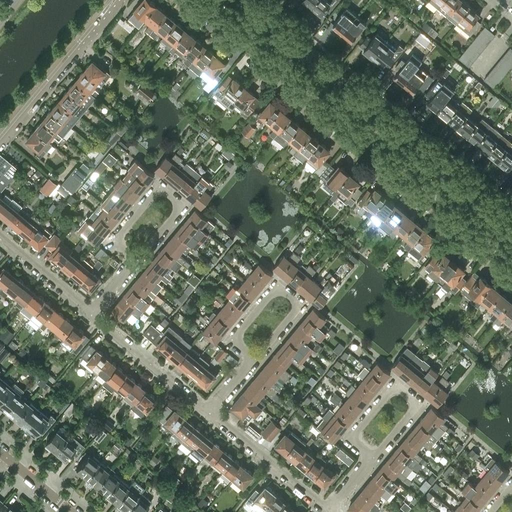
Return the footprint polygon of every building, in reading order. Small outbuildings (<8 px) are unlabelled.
[(139,13),(144,18),(155,5),(154,4),(154,3),(151,1),(150,1),(148,0),(143,0),(142,2),(142,1),(131,14),(135,17),(139,13)] [(321,14),(330,3),(332,4),(335,0),(317,0),(312,6),(321,14)] [(447,16),(459,0),(443,0),(440,5),(437,8),(447,16)] [(456,23),(470,6),(469,5),(469,4),(465,2),(464,2),(462,0),(459,0),(447,16),(446,16),(456,24),(456,23)] [(157,7),(155,5),(144,18),(155,27),(166,14),(161,10),(161,9),(158,6),(157,7)] [(471,7),(470,6),(456,23),(470,35),(480,23),(476,19),(480,15),(476,11),(476,10),(472,7),(471,7)] [(342,32),(356,15),(347,7),(333,24),(334,25),(334,27),(337,29),(338,29),(342,32)] [(170,18),(166,14),(155,27),(165,35),(175,22),(174,21),(174,20),(171,17),(170,18)] [(352,40),(366,23),(356,15),(342,32),(346,35),(346,37),(349,39),(351,39),(352,40)] [(169,50),(185,30),(181,27),(181,25),(178,23),(176,23),(175,22),(165,35),(161,39),(167,44),(165,46),(169,50)] [(495,35),(485,27),(481,31),(491,39),(495,35)] [(181,56),(195,38),(194,37),(194,36),(191,34),(190,34),(185,30),(169,50),(173,53),(175,51),(181,56)] [(491,39),(481,31),(477,35),(487,44),(491,39)] [(366,53),(372,58),(387,41),(377,33),(372,40),(367,36),(359,45),(364,49),(363,49),(366,52),(366,53)] [(487,44),(477,35),(474,40),(484,48),(487,44)] [(189,66),(205,47),(200,43),(200,41),(198,39),(196,39),(195,38),(181,56),(186,60),(184,62),(189,66)] [(484,48),(474,40),(470,45),(480,53),(484,48)] [(399,44),(395,49),(387,41),(372,58),(378,64),(379,62),(382,65),(383,65),(387,68),(404,48),(399,44)] [(480,53),(470,45),(466,49),(476,58),(480,53)] [(209,50),(205,47),(189,66),(193,69),(198,63),(204,68),(215,55),(213,54),(213,52),(211,50),(209,50)] [(476,58),(466,49),(462,54),(472,62),(476,58)] [(511,56),(506,52),(502,56),(511,64),(511,56)] [(404,83),(418,66),(422,61),(413,53),(406,62),(402,59),(395,67),(399,70),(395,75),(396,76),(396,78),(398,80),(400,80),(404,83)] [(472,62),(462,54),(459,58),(469,66),(472,62)] [(217,73),(222,68),(221,67),(225,63),(220,59),(220,58),(217,56),(216,56),(215,55),(204,68),(200,72),(206,77),(209,80),(207,82),(213,88),(222,77),(217,73)] [(511,64),(502,56),(499,61),(509,69),(511,65),(511,64)] [(110,75),(97,64),(97,65),(92,61),(89,65),(87,65),(85,68),(85,70),(98,81),(101,77),(105,81),(106,79),(110,75)] [(499,61),(495,65),(505,74),(509,69),(499,61)] [(495,65),(491,70),(501,78),(505,74),(495,65)] [(418,66),(404,83),(408,86),(408,88),(410,90),(412,90),(413,91),(417,87),(423,92),(433,79),(418,66)] [(80,77),(76,81),(95,97),(99,93),(92,87),(98,81),(85,70),(83,72),(82,72),(79,75),(80,77)] [(491,70),(487,75),(497,83),(501,78),(491,70)] [(484,79),(494,87),(497,83),(487,75),(484,79)] [(223,102),(228,106),(244,86),(239,83),(239,81),(237,79),(235,79),(234,78),(223,91),(232,98),(230,101),(227,98),(223,102)] [(437,111),(450,95),(452,92),(454,90),(444,81),(443,82),(438,79),(426,94),(431,97),(427,102),(437,111)] [(95,97),(76,81),(72,85),(71,85),(69,88),(69,90),(68,91),(87,107),(92,101),(95,97)] [(154,93),(142,83),(137,89),(149,99),(154,93)] [(248,90),(244,86),(228,106),(232,109),(237,103),(243,107),(239,112),(246,117),(259,101),(253,96),(254,95),(252,94),(252,92),(250,90),(248,90)] [(87,107),(68,91),(67,92),(65,92),(63,95),(63,96),(60,100),(79,117),(87,107)] [(447,119),(457,107),(460,104),(450,95),(437,111),(447,119)] [(491,106),(494,102),(498,98),(495,95),(489,103),(491,106)] [(495,108),(501,100),(498,98),(494,102),(491,106),(495,108)] [(79,117),(60,100),(56,105),(54,105),(52,108),(52,109),(51,110),(71,127),(79,117)] [(269,122),(280,109),(279,108),(279,107),(276,105),(275,105),(270,101),(267,106),(266,105),(256,118),(262,123),(265,119),(269,122)] [(198,107),(194,104),(190,109),(193,112),(198,107)] [(457,107),(447,119),(457,127),(466,116),(457,107)] [(281,110),(280,109),(269,122),(279,130),(290,117),(286,114),(286,113),(283,110),(281,110)] [(71,127),(51,110),(50,111),(49,112),(47,114),(47,116),(43,120),(63,136),(63,137),(71,127)] [(466,116),(457,127),(467,135),(476,124),(466,116)] [(294,121),(290,117),(279,130),(289,139),(300,126),(299,125),(299,123),(296,121),(294,121)] [(63,136),(43,120),(39,124),(38,124),(36,127),(36,129),(35,130),(48,140),(53,135),(59,140),(63,136)] [(255,128),(249,122),(242,131),(248,136),(255,128)] [(129,127),(128,126),(125,123),(122,127),(118,124),(114,128),(121,135),(129,127)] [(476,124),(467,135),(477,144),(486,132),(476,124)] [(301,127),(300,126),(289,139),(299,147),(310,134),(305,130),(305,129),(302,127),(301,127)] [(203,129),(200,133),(206,138),(209,134),(203,129)] [(52,144),(48,140),(35,130),(34,131),(32,131),(30,134),(30,135),(27,140),(31,143),(30,144),(43,155),(52,144)] [(120,135),(116,132),(108,141),(112,144),(120,135)] [(486,132),(477,144),(487,152),(496,140),(486,132)] [(314,138),(310,134),(299,147),(297,149),(294,153),(298,157),(303,150),(309,155),(320,142),(318,141),(318,140),(316,138),(314,138)] [(497,160),(506,149),(510,144),(500,136),(496,140),(487,152),(497,160)] [(126,148),(130,143),(122,137),(119,141),(126,148)] [(322,161),(326,155),(329,151),(325,147),(325,146),(322,143),(321,143),(320,142),(309,155),(306,159),(316,168),(313,171),(319,176),(328,166),(322,161)] [(511,165),(511,145),(510,144),(506,149),(497,160),(507,169),(511,164),(511,165)] [(226,148),(222,152),(229,159),(234,154),(226,148)] [(100,151),(92,160),(96,163),(103,154),(100,151)] [(165,156),(155,168),(163,175),(179,156),(175,153),(169,160),(165,156)] [(179,156),(163,175),(171,181),(184,165),(180,161),(182,159),(179,156)] [(1,164),(0,163),(0,179),(6,185),(18,171),(5,159),(1,164)] [(184,165),(171,181),(178,187),(194,169),(186,162),(184,165)] [(91,170),(83,163),(78,168),(87,175),(91,170)] [(154,175),(140,163),(133,172),(147,183),(154,175)] [(333,194),(349,174),(344,170),(344,169),(342,167),(340,167),(339,166),(338,167),(337,166),(336,168),(336,169),(329,164),(328,166),(319,176),(326,182),(328,179),(334,183),(329,190),(333,194)] [(87,175),(78,168),(76,166),(71,172),(82,181),(87,175)] [(147,183),(133,172),(130,169),(122,177),(124,179),(140,192),(147,183)] [(194,169),(178,187),(186,194),(196,182),(202,175),(194,169)] [(72,192),(82,181),(71,172),(61,183),(72,192)] [(362,191),(356,186),(359,182),(357,181),(357,180),(355,177),(353,178),(349,174),(333,194),(330,197),(331,198),(328,202),(330,204),(334,200),(337,196),(346,204),(348,202),(351,205),(362,191)] [(196,182),(186,194),(194,200),(209,182),(202,175),(196,182)] [(57,186),(46,177),(39,185),(49,194),(57,186)] [(140,192),(124,179),(117,187),(119,189),(132,200),(140,192)] [(209,182),(194,200),(202,207),(210,197),(211,196),(211,195),(207,192),(213,184),(209,182)] [(132,200),(119,189),(112,197),(125,209),(132,200)] [(369,217),(385,197),(381,193),(381,192),(378,190),(377,190),(375,189),(372,193),(367,189),(356,202),(361,206),(362,205),(368,210),(365,213),(369,217)] [(0,212),(11,199),(6,194),(3,198),(0,195),(0,212)] [(125,209),(112,197),(108,194),(108,195),(107,194),(101,201),(102,202),(101,203),(103,204),(118,217),(125,209)] [(384,218),(395,205),(394,204),(394,203),(391,201),(390,201),(385,197),(369,217),(379,225),(383,220),(384,218)] [(0,214),(9,222),(21,208),(22,206),(12,198),(11,199),(0,212),(0,214)] [(118,217),(103,204),(101,203),(101,202),(93,211),(99,216),(111,226),(118,217)] [(56,207),(53,204),(47,210),(51,213),(56,207)] [(395,205),(384,218),(383,220),(388,225),(385,229),(389,233),(405,214),(400,210),(400,208),(398,206),(396,206),(395,205)] [(19,230),(31,216),(21,208),(9,222),(19,230)] [(196,209),(189,217),(208,233),(211,229),(204,223),(207,219),(196,209)] [(91,218),(85,213),(82,216),(88,221),(89,221),(90,219),(91,218)] [(409,217),(405,214),(389,233),(393,236),(398,230),(404,235),(415,222),(414,221),(413,219),(411,217),(409,217)] [(29,239),(41,225),(42,223),(32,215),(31,216),(19,230),(18,231),(24,236),(25,235),(29,239)] [(111,226),(99,216),(94,222),(90,219),(89,221),(104,234),(111,226)] [(189,217),(183,225),(194,234),(198,230),(205,236),(208,233),(189,217)] [(104,234),(89,221),(88,221),(81,230),(97,243),(104,234)] [(416,223),(415,222),(404,235),(410,239),(404,246),(408,249),(425,230),(420,226),(420,225),(417,222),(416,223)] [(48,236),(51,233),(41,225),(29,239),(34,242),(33,244),(37,246),(38,246),(40,247),(49,236),(48,236)] [(183,225),(176,232),(195,248),(198,245),(191,239),(194,234),(183,225)] [(429,244),(435,238),(433,237),(433,236),(430,233),(429,233),(425,230),(408,249),(418,258),(424,251),(429,244)] [(176,232),(170,240),(182,250),(185,246),(192,251),(195,248),(176,232)] [(45,245),(49,248),(58,237),(54,234),(45,245)] [(63,241),(58,237),(49,248),(53,252),(50,256),(52,257),(52,259),(55,261),(56,261),(61,265),(70,253),(72,251),(62,242),(63,241)] [(170,240),(164,247),(182,263),(185,260),(178,254),(182,250),(170,240)] [(297,254),(301,250),(304,246),(300,243),(293,252),(297,254)] [(435,249),(429,244),(424,251),(429,256),(435,249)] [(182,263),(164,247),(157,255),(169,265),(172,261),(179,267),(182,263)] [(94,256),(98,260),(105,252),(101,248),(94,256)] [(444,253),(442,255),(437,251),(425,266),(430,270),(427,273),(438,281),(454,262),(450,258),(449,257),(447,254),(445,254),(444,253)] [(105,252),(98,260),(90,270),(80,281),(85,285),(85,286),(88,289),(89,288),(91,290),(100,279),(99,277),(100,276),(100,275),(98,273),(97,274),(96,275),(93,273),(95,270),(96,271),(109,255),(105,252)] [(273,267),(281,273),(297,254),(293,252),(288,259),(283,255),(273,267)] [(70,253),(61,265),(65,268),(65,270),(68,272),(69,272),(70,273),(79,261),(70,253)] [(297,254),(281,273),(289,280),(299,268),(294,264),(300,257),(297,254)] [(173,268),(169,265),(157,255),(151,263),(169,279),(172,275),(169,273),(173,268)] [(79,261),(70,273),(72,274),(72,275),(75,278),(76,277),(80,281),(90,270),(79,261)] [(460,274),(464,270),(463,269),(462,267),(460,265),(458,265),(454,262),(438,281),(448,290),(450,288),(454,292),(455,290),(450,286),(453,283),(460,274)] [(151,263),(144,271),(156,281),(160,276),(167,282),(169,279),(151,263)] [(272,274),(260,263),(254,270),(251,267),(249,269),(265,282),(272,274)] [(314,281),(310,277),(316,270),(320,266),(316,263),(312,267),(297,286),(304,293),(314,281)] [(297,286),(312,267),(309,264),(306,268),(302,264),(299,268),(289,280),(297,286)] [(0,292),(14,275),(10,272),(10,270),(7,268),(5,268),(4,267),(0,271),(0,292)] [(265,282),(249,269),(247,271),(251,274),(245,280),(258,291),(265,282)] [(144,271),(138,278),(157,294),(159,291),(152,285),(156,281),(144,271)] [(210,272),(207,276),(213,282),(217,277),(210,272)] [(465,278),(460,274),(453,283),(450,286),(455,290),(465,278)] [(470,301),(474,304),(491,285),(486,281),(486,280),(483,277),(482,278),(477,274),(475,277),(472,274),(461,286),(464,288),(461,291),(471,300),(470,301)] [(19,279),(14,275),(0,292),(4,295),(6,295),(7,294),(7,292),(8,291),(10,290),(15,295),(24,284),(23,283),(23,281),(20,279),(19,279)] [(314,281),(304,293),(312,299),(328,280),(324,277),(318,284),(314,281)] [(138,278),(131,286),(143,296),(147,292),(154,298),(157,294),(138,278)] [(258,291),(245,280),(240,287),(237,284),(235,286),(251,299),(258,291)] [(328,280),(312,299),(320,306),(330,294),(325,290),(331,283),(328,280)] [(26,285),(24,284),(15,295),(20,299),(16,304),(21,308),(34,292),(30,288),(30,287),(27,285),(26,285)] [(495,288),(491,285),(474,304),(478,308),(484,301),(490,306),(500,293),(499,292),(499,291),(496,288),(495,288)] [(131,286),(125,294),(144,309),(147,306),(140,300),(143,296),(131,286)] [(251,299),(235,286),(233,288),(237,291),(232,297),(244,307),(251,299)] [(39,296),(34,292),(21,308),(26,312),(30,307),(35,311),(44,300),(43,299),(43,298),(40,296),(39,296)] [(502,294),(500,293),(490,306),(495,311),(490,317),(494,321),(510,301),(506,297),(506,296),(503,294),(502,294)] [(144,309),(125,294),(112,309),(124,319),(133,308),(140,314),(144,309)] [(163,300),(157,294),(154,298),(161,303),(163,300)] [(194,300),(190,297),(186,302),(190,305),(194,300)] [(244,307),(232,297),(226,304),(223,301),(221,303),(237,316),(244,307)] [(45,301),(44,300),(35,311),(40,316),(36,321),(41,325),(42,324),(54,309),(50,305),(50,303),(47,301),(45,301)] [(511,302),(510,301),(494,321),(498,324),(503,317),(509,322),(511,318),(511,302)] [(237,316),(221,303),(219,305),(223,308),(217,314),(230,324),(237,316)] [(322,322),(326,317),(314,308),(307,315),(326,331),(329,328),(322,322)] [(59,312),(54,309),(42,324),(45,326),(48,322),(55,328),(64,317),(63,316),(63,314),(60,312),(59,312)] [(230,324),(217,314),(213,311),(209,316),(206,314),(203,317),(207,320),(222,333),(230,324)] [(326,331),(307,315),(301,323),(313,333),(316,329),(323,335),(326,331)] [(65,318),(64,317),(55,328),(62,334),(59,338),(62,340),(74,325),(70,322),(70,320),(67,318),(65,318)] [(222,333),(207,320),(205,322),(208,325),(203,331),(213,340),(215,342),(222,333)] [(301,323),(294,331),(313,347),(316,343),(309,337),(313,333),(301,323)] [(143,333),(152,341),(160,332),(151,324),(143,333)] [(76,353),(89,338),(84,334),(83,332),(83,331),(80,329),(79,329),(74,325),(62,340),(60,342),(71,350),(72,349),(76,353)] [(5,327),(0,333),(0,338),(6,343),(14,335),(5,327)] [(161,331),(160,332),(152,341),(162,349),(162,351),(165,353),(167,353),(168,354),(177,343),(170,337),(173,333),(170,331),(166,335),(161,331)] [(313,347),(294,331),(288,339),(300,348),(303,344),(310,350),(313,347)] [(288,339),(282,346),(300,362),(303,359),(296,353),(300,348),(288,339)] [(177,343),(168,354),(169,355),(169,356),(171,358),(173,358),(177,362),(190,347),(187,345),(184,349),(177,343)] [(323,348),(317,343),(316,343),(313,347),(319,352),(323,348)] [(81,362),(94,373),(107,358),(102,354),(102,353),(100,351),(99,351),(91,345),(80,357),(81,362)] [(282,346),(275,354),(287,364),(291,360),(298,365),(300,362),(282,346)] [(3,347),(0,351),(0,360),(0,361),(8,351),(3,347)] [(190,347),(177,362),(182,366),(182,367),(184,369),(186,369),(187,370),(196,359),(200,355),(190,347)] [(22,348),(18,353),(26,360),(32,354),(27,351),(22,348)] [(219,362),(227,352),(222,348),(214,358),(219,362)] [(399,372),(415,353),(412,350),(406,358),(401,354),(391,366),(399,372)] [(345,351),(340,356),(344,359),(348,354),(345,351)] [(407,379),(417,367),(423,360),(415,353),(399,372),(407,379)] [(283,368),(287,364),(275,354),(269,362),(288,377),(291,374),(283,368)] [(111,362),(107,358),(94,373),(104,381),(107,377),(116,366),(115,365),(115,364),(113,362),(111,362)] [(196,359),(187,370),(188,371),(188,373),(191,375),(192,374),(197,378),(209,363),(207,361),(203,365),(196,359)] [(337,360),(333,364),(338,368),(341,363),(337,360)] [(370,365),(365,360),(362,363),(367,368),(369,366),(370,365)] [(288,377),(269,362),(262,369),(274,379),(278,375),(285,381),(288,377)] [(390,372),(378,362),(372,369),(369,366),(367,368),(383,381),(390,372)] [(209,363),(197,378),(201,382),(201,383),(204,385),(205,385),(206,386),(216,375),(208,369),(212,365),(209,363)] [(417,367),(407,379),(415,385),(430,366),(427,363),(421,370),(417,367)] [(118,367),(116,366),(107,377),(114,383),(111,387),(114,389),(126,374),(122,370),(122,369),(119,367),(118,367)] [(432,380),(435,376),(431,372),(434,369),(430,366),(415,385),(422,391),(432,380)] [(446,379),(451,372),(453,370),(449,367),(442,376),(446,379)] [(383,381),(367,368),(366,370),(369,373),(364,379),(376,389),(383,381)] [(271,383),(274,379),(262,369),(256,377),(275,393),(278,389),(271,383)] [(50,374),(47,377),(52,382),(55,379),(50,374)] [(131,378),(126,374),(114,389),(116,391),(120,387),(122,389),(120,391),(125,396),(127,393),(136,382),(135,381),(135,380),(132,378),(131,378)] [(430,398),(446,379),(442,376),(436,383),(432,380),(422,391),(430,398)] [(275,393),(256,377),(250,384),(261,394),(265,390),(279,402),(281,398),(275,393)] [(1,378),(0,380),(0,398),(11,386),(1,378)] [(376,389),(364,379),(358,386),(355,383),(353,385),(369,398),(376,389)] [(448,392),(443,389),(449,382),(446,379),(430,398),(438,404),(448,392)] [(58,381),(55,385),(62,390),(65,386),(58,381)] [(137,383),(136,382),(127,393),(134,399),(131,403),(133,405),(146,390),(141,387),(141,385),(139,383),(137,383)] [(258,399),(261,394),(250,384),(243,392),(262,408),(265,405),(258,399)] [(369,398),(353,385),(352,384),(349,388),(345,392),(349,396),(362,407),(369,398)] [(11,386),(0,398),(0,405),(0,406),(0,407),(5,411),(20,394),(11,386)] [(150,394),(146,390),(133,405),(143,414),(155,399),(154,397),(154,396),(151,394),(150,394)] [(262,408),(243,392),(231,407),(243,417),(244,416),(249,420),(253,414),(255,415),(262,408)] [(296,397),(291,393),(285,401),(294,408),(300,401),(296,397)] [(20,394),(5,411),(10,415),(11,415),(15,418),(29,401),(20,394)] [(336,394),(333,397),(339,402),(341,400),(342,399),(336,394)] [(362,407),(349,396),(344,403),(341,400),(339,402),(355,415),(362,407)] [(339,402),(333,397),(330,400),(336,405),(338,404),(339,402)] [(56,407),(61,411),(68,402),(64,398),(56,407)] [(29,401),(15,418),(19,422),(19,423),(23,427),(38,409),(29,401)] [(71,402),(63,412),(68,416),(76,406),(71,402)] [(355,415),(339,402),(338,404),(341,406),(335,413),(348,423),(355,415)] [(167,404),(157,416),(164,422),(174,410),(167,404)] [(432,406),(425,414),(444,430),(447,427),(440,421),(444,416),(436,410),(432,406)] [(42,433),(55,418),(50,414),(47,417),(43,413),(38,409),(23,427),(28,431),(30,431),(34,434),(38,429),(42,433)] [(169,430),(172,432),(184,417),(181,414),(181,413),(178,410),(176,411),(175,410),(162,425),(168,429),(171,425),(172,426),(169,430)] [(92,416),(92,417),(96,421),(98,419),(100,416),(96,412),(92,416)] [(348,423),(335,413),(330,420),(327,417),(325,419),(340,432),(348,423)] [(444,430),(425,414),(419,422),(431,432),(438,438),(441,434),(444,430)] [(283,416),(278,422),(282,425),(287,419),(283,416)] [(182,441),(194,426),(193,425),(193,424),(191,421),(189,422),(184,417),(172,432),(182,441)] [(114,424),(106,418),(102,423),(109,429),(114,424)] [(274,418),(262,433),(270,439),(282,425),(278,422),(274,418)] [(340,432),(325,419),(323,421),(327,423),(321,430),(333,440),(340,432)] [(87,432),(92,436),(100,426),(95,422),(87,432)] [(438,438),(431,432),(419,422),(413,430),(432,445),(434,442),(438,438)] [(45,443),(54,451),(68,436),(64,432),(64,431),(64,428),(62,426),(59,427),(56,431),(55,430),(45,443)] [(191,449),(204,434),(200,430),(200,429),(197,427),(196,427),(194,426),(182,441),(191,449)] [(454,432),(447,427),(444,430),(449,434),(451,436),(454,432)] [(101,429),(93,438),(98,442),(106,433),(101,429)] [(286,453),(298,438),(288,430),(276,444),(281,448),(281,450),(283,452),(285,452),(286,453)] [(413,430),(406,437),(418,447),(422,443),(429,449),(432,445),(413,430)] [(68,436),(54,451),(64,460),(70,452),(75,456),(83,446),(69,434),(68,436)] [(204,453),(214,442),(212,441),(212,440),(210,438),(209,438),(204,434),(191,449),(201,457),(204,453)] [(406,437),(400,445),(419,461),(422,457),(415,451),(418,447),(406,437)] [(296,461),(308,446),(298,438),(286,453),(287,454),(287,455),(290,457),(291,457),(296,461)] [(117,440),(113,444),(118,448),(122,444),(117,440)] [(214,461),(223,450),(219,446),(219,445),(216,443),(215,443),(214,442),(204,453),(214,461)] [(440,447),(434,442),(432,445),(436,449),(438,450),(440,447)] [(400,445),(393,453),(405,462),(409,458),(416,464),(419,461),(400,445)] [(314,458),(307,452),(311,448),(308,446),(296,461),(300,465),(300,466),(302,468),(304,468),(305,469),(314,458)] [(340,448),(336,453),(349,464),(354,459),(340,448)] [(224,469),(233,458),(232,457),(232,456),(229,454),(228,454),(223,450),(214,461),(224,469)] [(152,456),(146,452),(143,457),(148,461),(152,456)] [(412,468),(405,462),(393,453),(387,460),(406,476),(409,473),(412,468)] [(87,454),(75,469),(85,477),(99,461),(92,456),(91,457),(87,454)] [(315,477),(327,462),(318,454),(314,458),(305,469),(306,470),(306,471),(309,473),(310,473),(315,477)] [(158,459),(153,455),(152,456),(148,461),(153,465),(158,459)] [(233,458),(224,469),(222,472),(231,480),(243,466),(238,463),(238,461),(236,459),(234,459),(233,458)] [(508,471),(492,458),(485,466),(486,467),(501,480),(508,471)] [(387,460),(381,468),(393,478),(396,474),(403,479),(406,476),(387,460)] [(95,486),(110,467),(107,464),(105,467),(99,461),(85,477),(95,486)] [(327,462),(315,477),(319,481),(319,482),(322,484),(323,484),(325,485),(329,481),(332,483),(339,474),(335,471),(333,473),(327,468),(330,464),(327,462)] [(247,470),(243,466),(231,480),(241,488),(252,475),(251,473),(251,472),(248,470),(247,470)] [(105,494),(118,478),(113,473),(114,471),(110,467),(95,486),(105,494)] [(167,478),(172,471),(168,467),(163,474),(167,478)] [(501,480),(486,467),(484,469),(487,471),(482,478),(494,488),(501,480)] [(381,468),(374,476),(393,491),(396,488),(389,482),(393,478),(381,468)] [(463,470),(460,474),(465,478),(468,474),(463,470)] [(393,491),(374,476),(368,483),(380,493),(387,499),(390,495),(393,491)] [(412,481),(406,476),(403,479),(410,485),(413,482),(412,481)] [(118,478),(105,494),(115,502),(128,486),(118,478)] [(494,488),(482,478),(476,485),(473,482),(472,484),(487,497),(494,488)] [(158,492),(162,496),(170,487),(165,483),(158,492)] [(376,497),(380,493),(368,483),(348,507),(350,508),(351,507),(357,511),(375,511),(383,503),(376,497)] [(487,497),(472,484),(470,486),(473,488),(468,495),(480,505),(487,497)] [(128,486),(115,502),(125,511),(139,495),(128,486)] [(261,511),(263,509),(275,494),(271,491),(271,489),(268,486),(266,486),(265,486),(255,498),(261,503),(257,507),(261,511)] [(173,487),(165,497),(170,501),(178,491),(173,487)] [(139,495),(125,511),(126,511),(141,511),(151,501),(140,492),(139,495)] [(276,511),(285,502),(284,501),(284,499),(281,497),(279,497),(275,494),(263,509),(266,511),(276,511)] [(474,511),(480,505),(468,495),(462,501),(459,499),(458,500),(471,511),(474,511)] [(471,511),(458,500),(456,503),(459,505),(454,511),(453,511),(471,511)] [(286,503),(285,502),(276,511),(291,511),(294,509),(290,506),(290,505),(287,503),(286,503)] [(0,511),(15,511),(14,510),(13,510),(9,507),(9,508),(3,503),(0,507),(0,511)]
